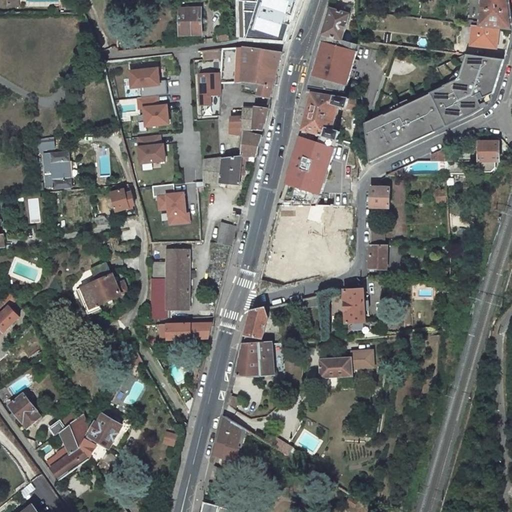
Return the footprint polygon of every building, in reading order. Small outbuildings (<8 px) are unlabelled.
[(283,42),(296,0),(258,0),(257,2),(235,0),(237,38),(283,42)] [(479,0),(478,27),(497,29),(511,30),(511,26),(508,0),(479,0)] [(341,40),(348,14),(330,8),(321,34),(341,40)] [(202,35),(201,9),(179,9),(179,35),(202,35)] [(473,26),(470,46),(495,49),(497,29),(478,27),(473,26)] [(231,30),(217,31),(217,41),(232,39),(231,30)] [(346,93),(357,45),(341,40),(321,34),(310,86),(346,93)] [(87,43),(78,45),(81,58),(90,56),(87,43)] [(255,84),(260,85),(258,96),(271,99),(283,52),(242,48),(221,50),(220,75),(220,84),(232,84),(242,83),(255,84)] [(217,57),(215,50),(204,52),(206,59),(217,57)] [(504,60),(465,55),(456,80),(364,123),(369,162),(402,146),(458,121),(468,116),(480,110),(485,106),(484,106),(490,97),(491,97),(496,86),(504,60)] [(158,68),(129,71),(131,88),(140,87),(141,97),(158,96),(168,95),(166,80),(160,81),(158,68)] [(220,84),(220,75),(199,76),(201,95),(220,94),(220,84)] [(328,129),(333,107),(357,111),(355,100),(312,92),(302,131),(316,134),(316,136),(316,137),(317,137),(318,136),(319,135),(323,136),(336,140),(338,132),(328,129)] [(202,116),(220,116),(220,94),(201,95),(202,116)] [(158,96),(141,97),(138,98),(139,109),(144,109),(146,126),(169,124),(167,105),(159,106),(158,96)] [(263,130),(268,108),(256,107),(256,111),(242,110),(242,118),(230,117),(229,126),(227,125),(227,133),(243,134),(244,131),(245,128),(263,130)] [(204,183),(238,187),(239,175),(243,176),(245,161),(248,161),(249,155),(256,156),(261,136),(244,131),(243,134),(240,156),(203,159),(204,183)] [(140,137),(142,163),(167,160),(165,144),(163,145),(162,135),(140,137)] [(329,146),(295,135),(287,161),(280,181),(295,188),(314,192),(329,146)] [(67,148),(66,137),(41,140),(42,151),(67,148)] [(498,142),(478,143),(478,162),(498,161),(498,142)] [(431,161),(452,161),(452,146),(431,155),(431,161)] [(71,187),(68,153),(42,155),(45,189),(71,187)] [(167,209),(169,224),(188,222),(187,213),(185,214),(183,193),(173,194),(172,184),(151,186),(152,197),(157,197),(158,210),(167,209)] [(112,194),(117,210),(135,205),(132,192),(128,186),(124,187),(124,190),(112,194)] [(369,246),(382,245),(383,223),(381,223),(381,209),(388,209),(388,188),(370,188),(369,246)] [(438,193),(439,202),(447,201),(446,193),(438,193)] [(28,198),(27,212),(37,212),(37,199),(28,198)] [(326,233),(345,233),(345,204),(318,204),(318,220),(326,220),(326,233)] [(111,211),(93,214),(95,227),(113,225),(111,211)] [(237,227),(220,223),(216,243),(232,248),(237,227)] [(369,246),(368,269),(385,269),(385,245),(382,245),(369,246)] [(167,281),(166,293),(150,293),(150,320),(172,320),(172,308),(174,308),(188,308),(189,251),(184,251),(184,247),(178,247),(178,251),(167,251),(167,281)] [(96,280),(78,288),(89,312),(100,308),(99,305),(121,296),(121,294),(128,291),(124,281),(117,283),(113,274),(111,274),(106,262),(92,267),(96,280)] [(377,285),(384,286),(385,278),(377,277),(377,285)] [(150,293),(166,293),(167,281),(150,280),(150,293)] [(345,323),(364,323),(363,290),(344,290),(345,323)] [(4,299),(8,303),(14,297),(11,292),(4,299)] [(299,308),(321,303),(321,295),(297,300),(299,308)] [(0,302),(0,328),(4,333),(21,317),(8,303),(4,299),(0,302)] [(243,345),(256,345),(257,337),(262,338),(267,317),(264,308),(251,311),(243,345)] [(365,338),(383,337),(382,322),(364,323),(365,338)] [(212,325),(167,325),(166,337),(166,339),(208,339),(212,325)] [(236,373),(259,372),(259,375),(273,374),(271,344),(256,345),(243,345),(236,373)] [(136,350),(131,360),(142,360),(136,350)] [(372,350),(351,351),(352,356),(319,359),(320,378),(353,375),(352,368),(373,366),(372,350)] [(187,388),(178,394),(190,412),(193,398),(187,388)] [(37,412),(24,394),(10,405),(14,411),(10,414),(14,419),(17,416),(22,423),(23,422),(28,429),(40,419),(36,413),(37,412)] [(60,422),(51,430),(55,436),(60,432),(70,424),(78,418),(75,412),(61,424),(60,422)] [(80,447),(90,430),(82,415),(78,418),(70,424),(80,447)] [(109,447),(121,425),(105,416),(104,418),(99,415),(90,430),(80,447),(86,456),(89,451),(93,453),(98,445),(94,443),(96,439),(109,447)] [(225,415),(219,441),(230,444),(227,457),(236,459),(239,446),(234,445),(239,424),(225,415)] [(46,463),(59,480),(88,458),(86,456),(80,447),(70,424),(60,432),(64,441),(68,450),(58,458),(56,455),(46,463)] [(234,445),(239,446),(241,447),(246,428),(239,424),(234,445)] [(173,446),(176,433),(165,430),(161,444),(173,446)] [(289,446),(273,435),(269,443),(281,450),(284,453),(289,446)] [(281,450),(278,454),(287,459),(289,456),(284,453),(281,450)] [(257,458),(243,451),(240,467),(253,471),(257,458)] [(356,501),(349,496),(346,501),(353,506),(356,501)] [(234,511),(235,510),(204,502),(201,511),(234,511)]
